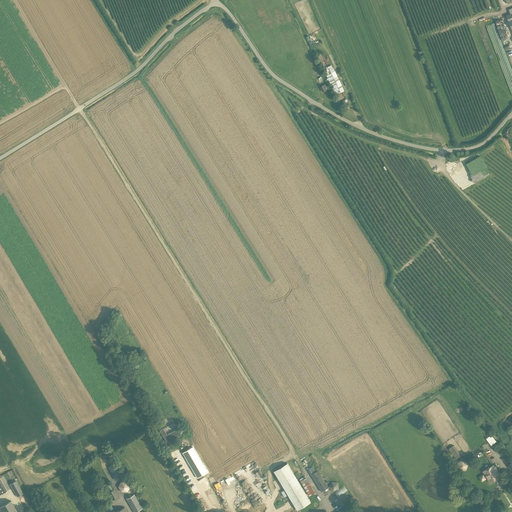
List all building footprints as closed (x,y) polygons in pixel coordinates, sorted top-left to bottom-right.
[(511,0),(503,0),(507,8),(511,6),(511,0)] [(343,91),(334,71),(332,67),(328,69),(330,73),(326,75),(335,95),(343,91)] [(169,442),(181,435),(177,429),(166,436),(164,437),(167,444),(170,443),(169,442)] [(492,445),(496,441),(491,435),(486,438),(492,445)] [(462,455),(454,445),(449,449),(456,459),(462,455)] [(193,446),(182,453),(197,478),(208,472),(193,446)] [(466,470),(469,464),(463,459),(457,463),(459,470),(466,470)] [(297,510),(310,502),(287,463),(273,471),(297,510)] [(115,480),(121,477),(115,464),(109,467),(115,480)] [(490,483),(500,477),(494,465),(483,471),(485,474),(483,475),(479,477),(482,481),(485,479),(485,478),(487,478),(490,483)] [(321,492),(328,487),(318,471),(316,472),(313,467),(308,470),(321,492)] [(300,479),(308,496),(313,493),(306,476),(300,479)] [(23,493),(16,481),(10,484),(17,496),(23,493)] [(127,481),(121,481),(118,486),(121,492),(127,492),(130,486),(127,481)] [(109,482),(104,485),(109,493),(113,490),(109,482)] [(338,490),(338,482),(330,482),(330,489),(338,490)] [(336,492),(339,497),(347,491),(344,486),(336,492)] [(113,500),(118,498),(114,490),(113,490),(109,493),(113,500)] [(133,511),(136,511),(142,509),(134,495),(126,499),(133,511)] [(16,511),(11,501),(0,507),(0,511),(16,511)] [(104,504),(107,511),(113,508),(110,501),(104,504)]
